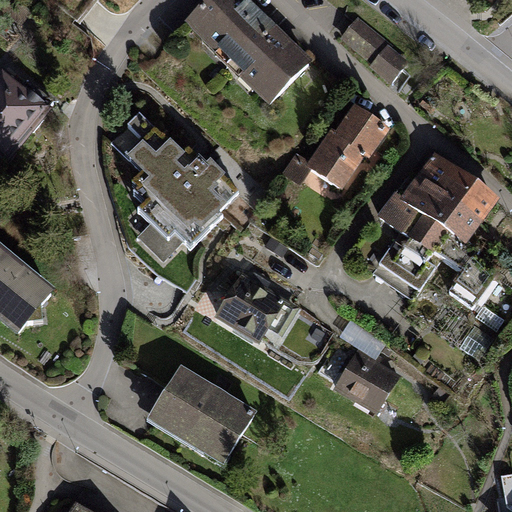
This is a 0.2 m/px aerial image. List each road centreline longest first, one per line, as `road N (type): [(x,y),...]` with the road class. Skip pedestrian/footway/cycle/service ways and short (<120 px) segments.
road 1 (residential): [(70,424),(109,338),(114,285),(84,148),(96,88),(127,33),(160,0)]
road 2 (residential): [(282,0),(511,204)]
road 3 (residential): [(70,424),(215,511)]
road 4 (residential): [(511,88),(400,0)]
